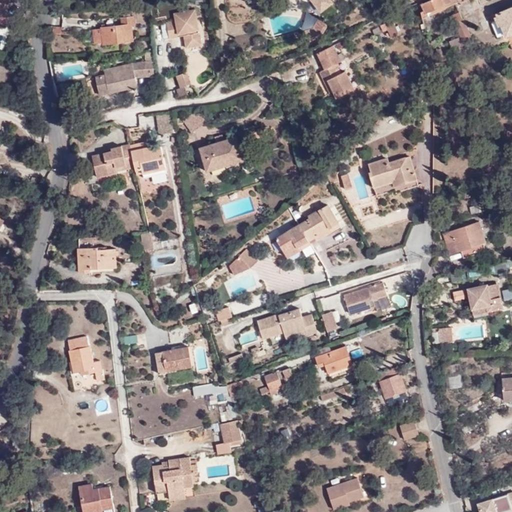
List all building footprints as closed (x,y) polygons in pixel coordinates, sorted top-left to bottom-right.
[(0,0),(0,14),(5,16),(8,0),(0,0)] [(313,0),(320,9),(332,1),(331,0),(313,0)] [(423,10),(420,11),(422,18),(446,8),(445,5),(457,0),(459,2),(462,0),(430,0),(421,4),(423,10)] [(511,7),(489,17),(497,37),(504,34),(506,36),(511,33),(511,7)] [(166,22),(167,23),(169,38),(170,38),(180,36),(179,34),(183,33),(184,32),(187,34),(187,35),(185,36),(187,48),(202,46),(196,9),(175,13),(176,20),(166,22)] [(461,36),(462,41),(471,36),(459,12),(451,15),(461,36)] [(11,17),(5,16),(0,14),(0,24),(6,26),(11,17)] [(103,44),(124,41),(124,37),(133,37),(132,27),(136,27),(135,16),(121,18),(121,24),(104,26),(105,33),(101,33),(103,42),(103,44)] [(305,30),(308,37),(323,32),(326,25),(325,22),(318,18),(313,27),(305,30)] [(398,31),(393,19),(380,25),(383,31),(388,29),(390,35),(398,31)] [(96,44),(103,42),(101,33),(101,29),(94,29),(96,44)] [(452,55),(462,41),(461,36),(448,42),(452,55)] [(339,49),(347,45),(344,39),(336,43),(339,49)] [(336,97),(354,88),(345,70),(341,73),(336,64),(344,60),(341,52),(337,54),(333,45),(317,53),(325,69),(320,71),(330,92),(334,91),(336,97)] [(146,76),(155,74),(153,60),(144,61),(145,68),(146,76)] [(136,77),(146,76),(145,68),(144,61),(133,63),(134,69),(136,77)] [(137,82),(136,77),(134,69),(133,63),(105,70),(106,75),(96,77),(101,95),(110,92),(108,86),(117,84),(118,86),(137,82)] [(177,76),(181,87),(191,84),(186,73),(177,76)] [(108,86),(110,92),(137,86),(137,82),(118,86),(117,84),(108,86)] [(190,131),(205,120),(198,109),(182,119),(190,131)] [(158,134),(173,132),(170,113),(155,115),(158,134)] [(243,159),(236,136),(200,147),(207,170),(243,159)] [(129,144),(134,165),(135,169),(141,167),(143,172),(149,171),(166,167),(160,144),(152,146),(144,147),(143,142),(129,144)] [(129,144),(110,148),(111,151),(91,155),(96,176),(117,171),(116,166),(124,163),(125,167),(134,165),(129,144)] [(395,185),(417,178),(410,155),(389,162),(388,157),(369,163),(372,170),(370,172),(374,186),(393,181),(395,185)] [(166,167),(149,171),(151,176),(167,172),(166,167)] [(345,189),(351,187),(347,174),(341,176),(345,189)] [(419,184),(417,178),(395,185),(393,181),(374,186),(377,194),(395,189),(396,191),(419,184)] [(193,209),(202,206),(200,201),(191,204),(193,209)] [(340,225),(328,204),(318,210),(319,212),(276,238),(287,257),(311,243),(309,240),(315,236),(316,239),(340,225)] [(486,241),(479,220),(443,233),(450,253),(461,250),(463,257),(486,249),(483,242),(486,241)] [(141,234),(143,249),(153,248),(151,233),(141,234)] [(90,268),(116,267),(115,248),(97,249),(97,246),(78,248),(79,272),(90,272),(90,268)] [(240,257),(250,268),(258,260),(247,249),(239,256),(240,257)] [(234,275),(250,268),(240,257),(230,266),(234,275)] [(375,306),(373,299),(388,295),(384,283),(374,286),(374,285),(368,286),(368,288),(345,295),(351,314),(375,306)] [(486,305),(488,310),(503,307),(498,283),(488,285),(488,284),(464,288),(466,297),(469,297),(471,308),(486,305)] [(440,284),(430,287),(429,294),(441,293),(440,284)] [(473,313),(488,310),(486,305),(471,308),(473,313)] [(231,317),(233,317),(231,307),(217,311),(220,321),(221,320),(231,317)] [(306,329),(307,335),(317,332),(312,314),(303,317),(300,309),(285,313),(286,316),(280,318),(280,315),(279,314),(258,320),(263,338),(284,331),(285,335),(306,329)] [(333,311),(323,314),(329,331),(338,328),(333,311)] [(231,317),(221,320),(223,327),(233,324),(231,317)] [(439,330),(440,341),(448,341),(448,340),(447,327),(435,327),(436,330),(439,330)] [(287,341),(307,335),(306,329),(285,335),(287,341)] [(88,373),(94,371),(103,369),(101,360),(94,361),(91,345),(89,346),(87,335),(68,339),(74,371),(87,368),(88,373)] [(331,380),(355,371),(346,345),(315,356),(319,365),(325,364),(331,380)] [(163,351),(166,370),(193,365),(189,346),(163,351)] [(166,372),(166,370),(163,351),(155,352),(159,373),(166,372)] [(406,389),(397,366),(377,373),(385,396),(406,389)] [(103,369),(94,371),(96,379),(105,378),(103,369)] [(269,389),(276,386),(282,384),(277,371),(265,376),(269,389)] [(511,377),(502,378),(504,400),(511,399),(511,377)] [(215,382),(193,386),(194,395),(220,391),(221,394),(230,392),(228,387),(227,385),(221,386),(215,382)] [(344,386),(320,395),(323,400),(346,392),(344,386)] [(229,441),(242,438),(237,419),(222,422),(226,442),(229,441)] [(418,434),(414,420),(400,424),(404,438),(418,434)] [(192,471),(192,473),(199,472),(197,460),(190,460),(190,456),(169,459),(169,460),(170,465),(163,466),(163,464),(153,465),(157,493),(169,490),(170,499),(186,496),(185,488),(183,473),(192,471)] [(194,487),(192,473),(192,471),(183,473),(185,488),(194,487)] [(327,487),(334,509),(350,503),(349,500),(363,495),(357,477),(327,487)] [(83,511),(114,506),(110,486),(94,489),(93,484),(79,486),(83,511)] [(511,491),(489,499),(484,500),(478,503),(480,511),(496,511),(503,510),(504,511),(511,511),(511,507),(511,505),(511,504),(511,491)]
